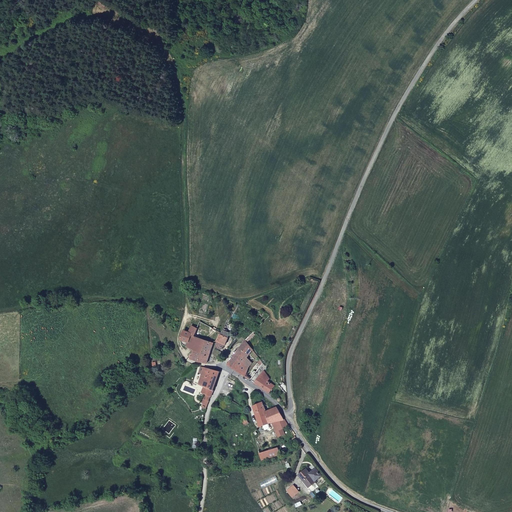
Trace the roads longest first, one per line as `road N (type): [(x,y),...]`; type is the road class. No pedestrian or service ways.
road 1 (unclassified): [(285,415),(290,353),(367,170),(411,84),(476,0)]
road 2 (unclassified): [(200,511),(205,420),(226,368),(285,415)]
road 3 (unclassified): [(390,511),(326,473),(285,415)]
